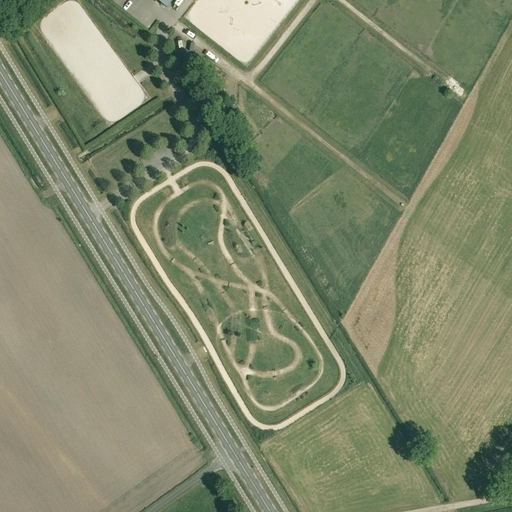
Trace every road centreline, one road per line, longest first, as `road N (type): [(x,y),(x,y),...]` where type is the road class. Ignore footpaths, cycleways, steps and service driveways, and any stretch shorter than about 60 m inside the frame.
road 1 (secondary): [(270,511),(0,73)]
road 2 (track): [(167,24),(404,203)]
road 3 (track): [(342,0),(465,95)]
